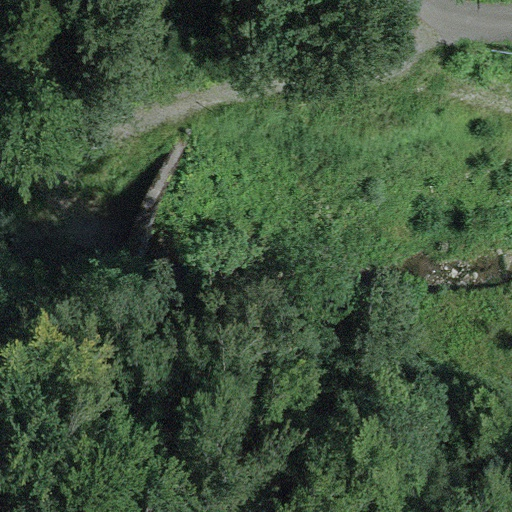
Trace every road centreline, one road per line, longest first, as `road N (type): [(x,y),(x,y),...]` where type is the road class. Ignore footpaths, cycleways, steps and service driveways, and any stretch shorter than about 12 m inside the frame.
road 1 (track): [(18,156),(374,70),(449,34)]
road 2 (track): [(511,30),(449,34),(388,0)]
